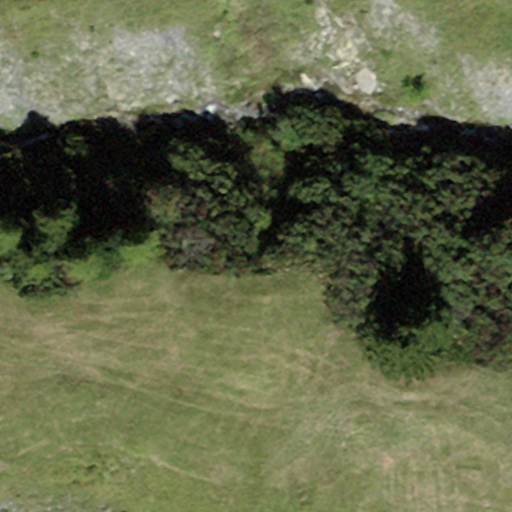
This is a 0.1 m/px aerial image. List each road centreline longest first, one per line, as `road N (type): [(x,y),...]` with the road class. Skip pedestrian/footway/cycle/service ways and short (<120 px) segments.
road 1 (track): [(138,384),(511,458)]
road 2 (track): [(138,384),(0,335)]
